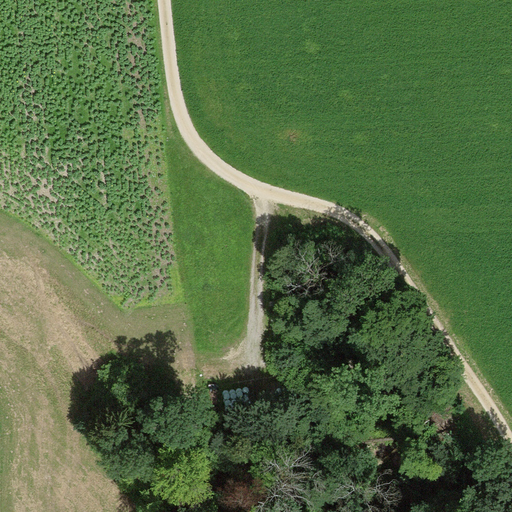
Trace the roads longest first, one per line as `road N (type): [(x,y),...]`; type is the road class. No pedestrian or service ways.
road 1 (track): [(511,447),(354,214),(244,183),(199,154),(178,115),(161,0)]
road 2 (track): [(250,369),(252,268),(265,189)]
